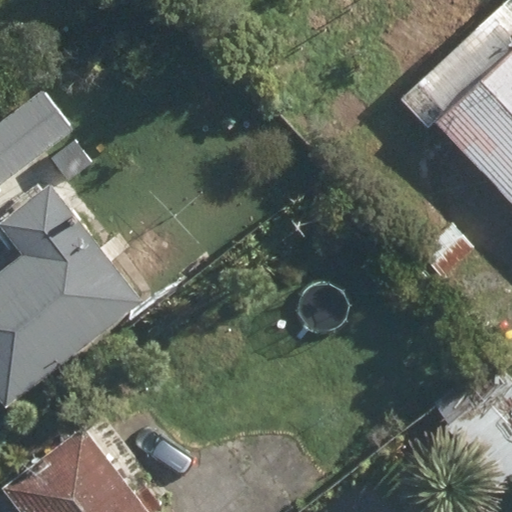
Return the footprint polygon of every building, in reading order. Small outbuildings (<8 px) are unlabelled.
[(430,121),(511,205),(511,24),(506,31),(487,13),(413,82),(441,111),(430,121)] [(0,120),(0,181),(71,128),(42,90),(0,120)] [(50,159),(68,180),(91,161),(73,140),(50,159)] [(0,266),(0,402),(2,405),(139,300),(47,180),(0,216),(0,227),(19,252),(0,266)] [(450,283),(425,256),(403,275),(429,303),(450,283)] [(463,295),(485,319),(511,295),(511,283),(495,264),(463,295)] [(443,423),(496,485),(511,471),(511,383),(502,372),(443,423)] [(146,511),(79,425),(0,484),(0,485),(20,511),(146,511)] [(367,475),(391,504),(437,467),(413,439),(367,475)] [(317,511),(381,511),(387,508),(364,478),(317,511)]
